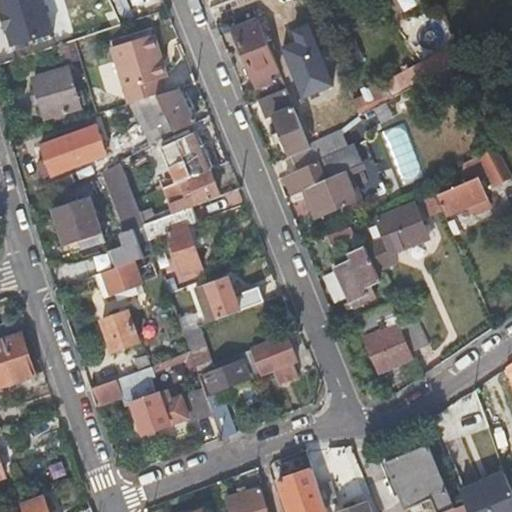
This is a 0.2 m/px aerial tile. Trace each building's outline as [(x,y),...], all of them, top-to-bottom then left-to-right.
[(13,46),(54,36),(45,0),(2,0),(5,11),(2,12),(6,28),(9,28),(13,46)] [(130,0),(114,0),(122,21),(136,17),(130,0)] [(253,79),(269,72),(279,69),(258,17),(232,27),(253,79)] [(153,35),(111,48),(129,105),(164,94),(160,81),(155,65),(162,63),(153,35)] [(78,57),(76,50),(74,43),(60,48),(63,62),(78,57)] [(155,65),(160,81),(167,78),(162,63),(155,65)] [(85,103),(83,97),(81,91),(76,93),(69,71),(33,82),(44,117),(79,107),(79,104),(85,103)] [(269,72),(253,79),(256,85),(272,79),(269,72)] [(294,84),(286,87),(299,120),(307,116),(294,84)] [(359,110),(388,101),(383,86),(354,95),(359,110)] [(184,87),(170,93),(156,98),(171,135),(194,124),(187,108),(192,106),(184,87)] [(299,120),(286,87),(252,101),(260,119),(272,114),(289,155),(309,146),(299,120)] [(169,132),(153,100),(135,109),(152,141),(169,132)] [(405,123),(383,131),(402,185),(425,176),(405,123)] [(98,129),(41,146),(45,157),(49,173),(50,176),(108,159),(98,129)] [(172,181),(188,175),(208,167),(203,157),(200,149),(192,132),(162,145),(169,164),(166,166),(172,181)] [(493,145),(475,153),(487,175),(491,184),(509,174),(493,145)] [(335,174),(360,162),(352,146),(327,156),(335,174)] [(206,147),(200,149),(203,157),(209,154),(206,147)] [(475,153),(462,159),(457,179),(459,185),(474,178),(475,180),(487,175),(475,153)] [(373,192),(360,162),(335,174),(327,156),(285,173),(293,192),(302,188),(307,186),(319,215),(373,192)] [(35,160),(40,176),(49,173),(45,157),(35,160)] [(139,212),(119,159),(106,170),(128,230),(143,224),(139,212)] [(175,212),(189,207),(220,194),(208,167),(188,175),(194,193),(171,202),(175,212)] [(441,192),(449,210),(467,203),(471,213),(487,205),(475,180),(474,178),(459,185),(441,192)] [(314,217),(319,215),(307,186),(302,188),(314,217)] [(442,209),(438,199),(433,189),(422,193),(432,215),(442,209)] [(95,239),(95,240),(96,242),(105,239),(89,194),(52,206),(66,243),(82,237),(84,242),(95,239)] [(377,219),(384,236),(391,252),(429,237),(415,203),(377,219)] [(143,224),(143,225),(157,219),(152,207),(139,212),(143,224)] [(198,231),(189,207),(175,212),(157,219),(143,225),(149,239),(165,232),(175,257),(169,259),(174,271),(180,269),(182,272),(203,264),(192,234),(198,231)] [(327,236),(329,242),(332,249),(357,240),(351,226),(327,236)] [(351,300),(360,296),(371,292),(367,283),(380,277),(365,245),(346,252),(349,258),(337,264),(351,300)] [(111,293),(120,290),(128,287),(130,292),(140,288),(138,284),(144,282),(136,258),(93,275),(96,285),(107,281),(111,293)] [(227,277),(217,281),(207,284),(211,293),(203,296),(209,313),(199,317),(201,323),(207,320),(262,299),(256,284),(234,293),(227,277)] [(383,319),(385,323),(387,327),(365,338),(379,370),(411,357),(400,331),(404,329),(403,326),(391,300),(356,315),(361,328),(383,319)] [(112,351),(125,346),(139,341),(127,310),(100,320),(112,351)] [(177,316),(182,330),(196,324),(190,311),(177,316)] [(8,320),(0,322),(0,338),(13,334),(8,320)] [(196,324),(182,330),(189,349),(195,366),(196,369),(210,363),(199,334),(211,330),(207,320),(201,323),(196,324)] [(403,326),(404,329),(414,350),(429,343),(418,320),(403,326)] [(0,384),(36,373),(21,331),(13,334),(0,338),(0,384)] [(284,335),(250,348),(256,363),(260,372),(271,368),(276,383),(294,377),(289,361),(293,360),(284,335)] [(250,348),(210,363),(196,369),(197,371),(201,381),(204,391),(222,383),(224,385),(249,377),(245,367),(256,363),(250,348)] [(195,366),(189,349),(91,389),(97,405),(121,396),(125,406),(130,404),(140,434),(188,417),(190,420),(212,413),(206,397),(204,391),(201,381),(169,393),(166,383),(155,387),(150,376),(152,375),(150,370),(186,356),(190,368),(195,366)] [(459,397),(464,407),(468,417),(471,416),(475,426),(487,422),(474,387),(459,397)] [(213,394),(206,397),(212,413),(214,420),(228,415),(222,397),(213,394)] [(487,464),(494,461),(501,459),(492,434),(478,440),(487,464)] [(430,496),(436,511),(467,511),(464,502),(453,507),(429,445),(397,456),(391,473),(404,506),(430,496)] [(325,511),(324,505),(315,480),(310,465),(278,477),(290,511),(325,511)] [(324,505),(330,503),(337,500),(327,475),(315,480),(324,505)] [(464,502),(467,511),(511,511),(511,505),(505,486),(464,502)] [(226,511),(266,511),(258,488),(223,501),(226,511)] [(49,511),(44,497),(33,500),(23,504),(25,511),(21,511),(49,511)] [(334,511),(372,511),(369,500),(334,511)]
